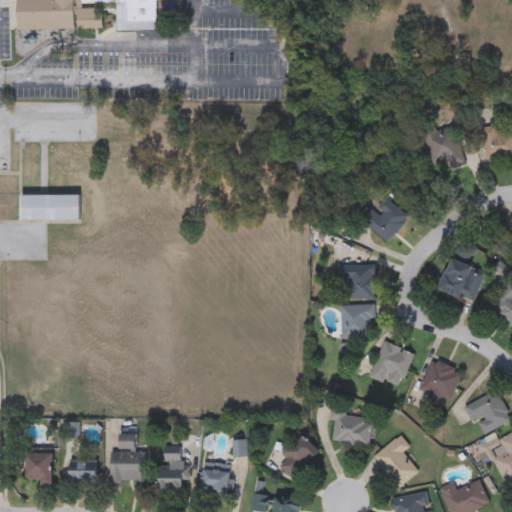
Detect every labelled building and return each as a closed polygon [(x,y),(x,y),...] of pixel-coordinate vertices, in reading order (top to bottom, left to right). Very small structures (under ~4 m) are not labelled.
[(18,31),(17,0),(157,0),(158,31),(117,32),(117,5),(103,5),(103,29),(18,31)] [(346,20),(354,22),(356,12),(393,21),(388,41),(343,30),(346,20)] [(496,66),(511,64),(511,82),(498,84),(496,66)] [(456,127),(464,163),(434,170),(426,134),(456,127)] [(511,159),(485,161),(483,129),(499,128),(511,127),(511,159)] [(80,196),(80,222),(21,222),(21,196),(80,196)] [(388,244),(361,222),(382,196),(409,218),(388,244)] [(486,272),(474,304),(440,291),(452,259),(486,272)] [(339,264),(376,264),(375,300),(345,299),(345,283),(339,283),(339,264)] [(511,327),(511,329),(488,308),(511,281),(511,327)] [(341,339),(341,306),(374,306),(374,339),(341,339)] [(370,379),(384,342),(414,354),(400,391),(370,379)] [(464,374),(450,404),(420,390),(434,360),(464,374)] [(477,422),(472,424),(464,407),(498,392),(511,423),(483,435),(477,422)] [(336,422),(331,421),(333,410),(374,417),(369,449),(333,443),(336,422)] [(493,461),(506,454),(499,442),(511,434),(511,485),(508,488),(493,461)] [(135,437),(135,449),(121,449),(121,437),(135,437)] [(306,437),(318,460),(287,476),(282,465),(288,462),(282,450),(306,437)] [(404,454),(419,474),(398,489),(374,457),(402,437),(410,449),(404,454)] [(234,457),(235,442),(247,442),(246,457),(234,457)] [(111,453),(146,453),(146,482),(111,482),(111,453)] [(26,454),(53,454),(53,483),(26,483),(26,454)] [(181,455),(181,464),(189,464),(189,492),(162,492),(162,455),(181,455)] [(97,484),(70,484),(70,461),(97,461),(97,484)] [(202,491),(204,470),(231,473),(229,494),(202,491)] [(455,484),(457,491),(481,482),(490,505),(472,511),(449,511),(441,490),(455,484)] [(266,511),(256,511),(250,509),(257,493),(272,500),(266,511)] [(431,511),(396,511),(394,498),(429,493),(431,511)] [(272,511),(276,498),(302,504),(300,511),(272,511)]
